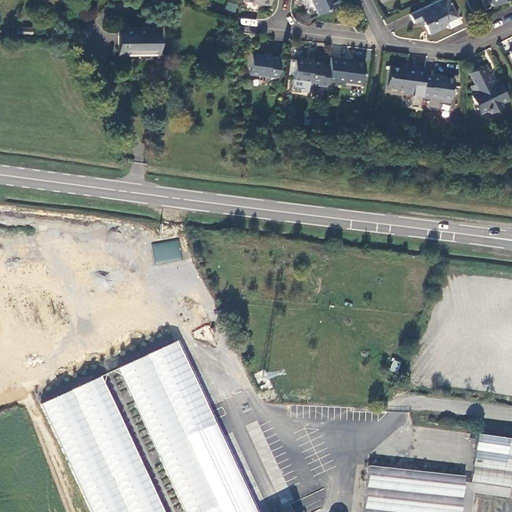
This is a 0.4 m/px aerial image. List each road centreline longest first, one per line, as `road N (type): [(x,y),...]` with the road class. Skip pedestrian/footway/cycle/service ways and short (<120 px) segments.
road 1 (primary): [(46,179),(511,240)]
road 2 (track): [(311,511),(177,236),(174,197)]
road 3 (residential): [(384,42),(243,25)]
road 4 (residential): [(384,42),(460,52),(511,25)]
